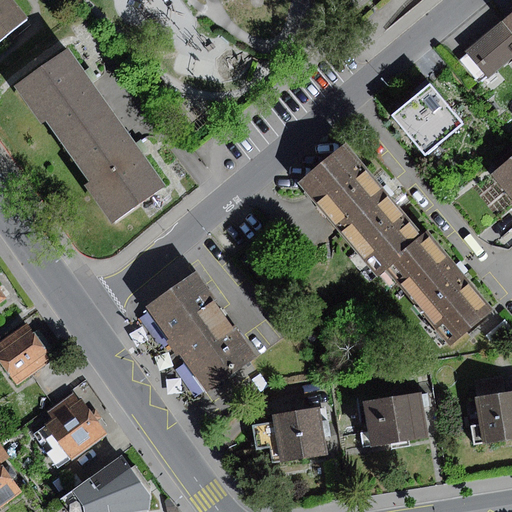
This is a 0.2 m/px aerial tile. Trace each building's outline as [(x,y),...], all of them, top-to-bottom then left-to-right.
[(0,0),(0,42),(30,18),(14,0),(0,0)] [(511,13),(466,52),(488,77),(511,57),(511,13)] [(48,121),(70,153),(119,119),(97,88),(70,49),(15,88),(41,126),(48,121)] [(431,85),(393,117),(426,156),(464,124),(431,85)] [(140,149),(119,119),(70,153),(91,182),(86,185),(112,223),(166,186),(140,149)] [(344,147),(299,185),(377,276),(383,270),(421,238),(344,147)] [(511,158),(492,175),(511,198),(511,158)] [(383,270),(450,347),(492,310),(426,234),(421,238),(383,270)] [(196,275),(148,308),(208,392),(256,359),(196,275)] [(511,330),(505,321),(485,336),(495,348),(511,334),(511,330)] [(27,324),(0,343),(0,361),(17,384),(52,359),(27,324)] [(475,382),(478,398),(506,394),(503,377),(475,382)] [(55,420),(33,435),(58,470),(109,434),(76,389),(48,410),(55,420)] [(478,398),(476,399),(480,425),(472,426),(475,444),(483,443),(483,445),(511,440),(511,393),(506,394),(478,398)] [(422,394),(365,403),(370,432),(361,433),(363,447),(372,446),(372,450),(430,441),(422,394)] [(320,409),(275,416),(276,423),(254,427),(258,449),(271,447),(274,466),(328,457),(325,438),(332,437),(329,420),(322,421),(320,409)] [(0,463),(0,464),(10,457),(0,444),(0,463)] [(152,496),(123,456),(73,491),(85,508),(86,511),(143,511),(150,511),(152,496)] [(0,507),(21,493),(0,464),(0,463),(0,507)]
